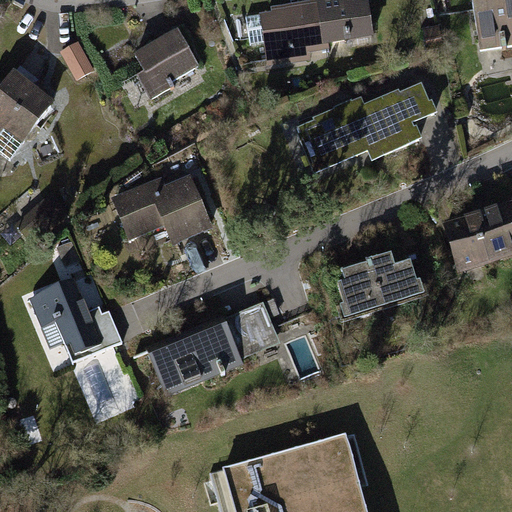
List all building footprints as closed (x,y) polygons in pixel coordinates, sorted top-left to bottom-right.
[(511,0),(472,0),(480,56),(511,51),(511,0)] [(367,1),(319,8),(324,42),(349,38),(350,42),(373,39),(367,1)] [(324,42),(319,8),(247,19),(251,45),(266,43),(270,65),(293,62),(292,52),(325,47),(324,42)] [(177,33),(136,57),(146,74),(137,79),(150,101),(170,90),(166,84),(197,66),(177,33)] [(77,42),(58,53),(75,82),(94,71),(77,42)] [(8,75),(0,84),(0,134),(19,148),(50,107),(8,75)] [(360,101),(294,127),(314,177),(416,137),(412,127),(433,119),(420,86),(362,108),(360,101)] [(163,180),(111,201),(127,240),(164,225),(172,246),(212,229),(191,177),(166,187),(163,180)] [(68,213),(50,193),(17,223),(35,243),(68,213)] [(511,210),(445,232),(461,283),(511,266),(511,210)] [(389,260),(340,274),(342,283),(335,286),(341,305),(337,306),(341,321),(419,298),(409,264),(392,269),(389,260)] [(75,280),(28,299),(41,329),(53,324),(71,364),(121,343),(109,314),(103,316),(100,309),(89,314),(75,280)] [(229,325),(151,357),(168,396),(244,365),(240,356),(282,339),(266,300),(226,316),(229,325)] [(367,511),(347,436),(210,474),(220,511),(367,511)]
